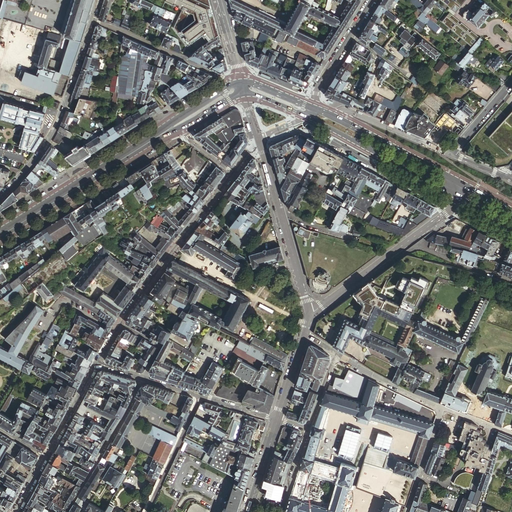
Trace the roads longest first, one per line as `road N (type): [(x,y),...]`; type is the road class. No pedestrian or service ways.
road 1 (residential): [(119,324),(232,171),(181,129)]
road 2 (unclassified): [(94,20),(57,122),(0,196)]
road 3 (primary): [(234,81),(72,189)]
road 4 (tertiary): [(309,319),(451,207)]
road 5 (residential): [(316,124),(314,130),(451,207)]
road 6 (primary): [(316,124),(455,198)]
road 7 (residential): [(142,377),(67,511)]
road 8 (residential): [(234,81),(94,20)]
road 9 (primary): [(461,182),(336,116)]
road 10 (residential): [(199,395),(146,511)]
road 11 (tertiary): [(451,154),(347,110),(336,116)]
road 12 (primary): [(72,189),(181,129)]
road 13 (residential): [(313,105),(375,0)]
